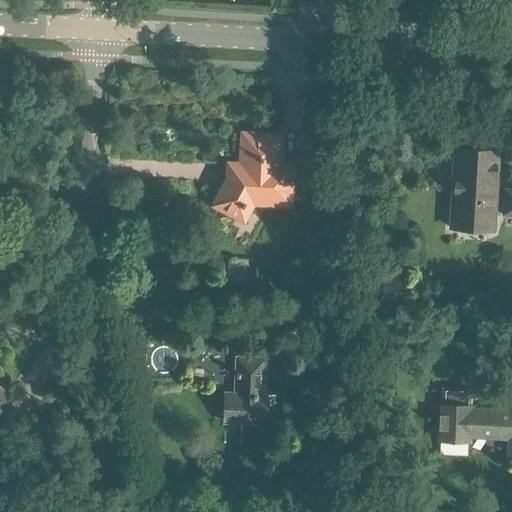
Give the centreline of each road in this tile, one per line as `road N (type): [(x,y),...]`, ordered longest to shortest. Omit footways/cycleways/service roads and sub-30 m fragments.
road 1 (residential): [(123,511),(90,301),(99,29)]
road 2 (secondary): [(511,51),(99,29)]
